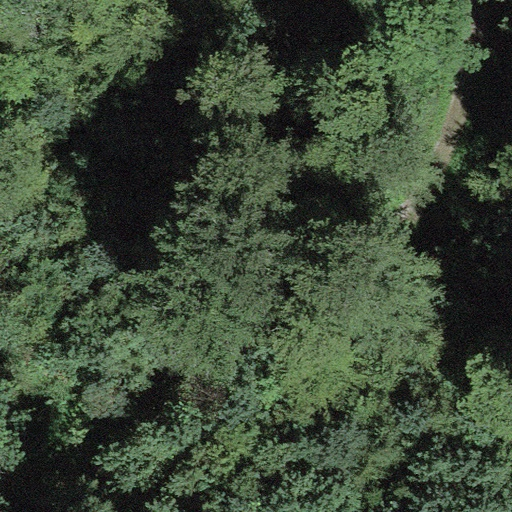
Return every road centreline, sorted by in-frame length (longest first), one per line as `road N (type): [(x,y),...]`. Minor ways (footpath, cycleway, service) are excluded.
road 1 (track): [(41,511),(389,235),(421,191),(461,96),(465,0)]
road 2 (track): [(421,191),(511,414)]
